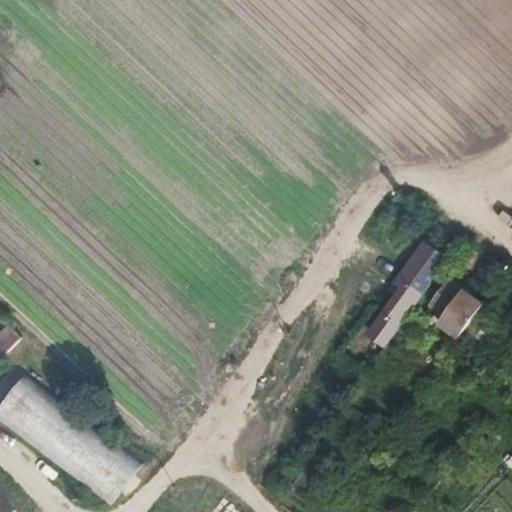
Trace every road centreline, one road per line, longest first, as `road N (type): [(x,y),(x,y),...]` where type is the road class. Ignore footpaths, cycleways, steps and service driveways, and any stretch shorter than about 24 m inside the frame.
road 1 (track): [(511,144),(490,161),(407,174),(362,202),(186,453)]
road 2 (track): [(511,257),(407,174)]
